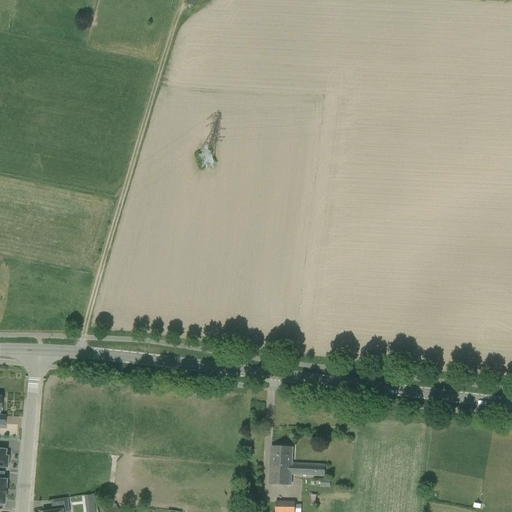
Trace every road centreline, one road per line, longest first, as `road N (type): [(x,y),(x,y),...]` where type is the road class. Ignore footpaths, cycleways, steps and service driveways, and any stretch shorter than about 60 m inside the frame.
road 1 (tertiary): [(511,404),(37,350)]
road 2 (track): [(81,352),(177,13)]
road 3 (unclassified): [(23,511),(37,350)]
